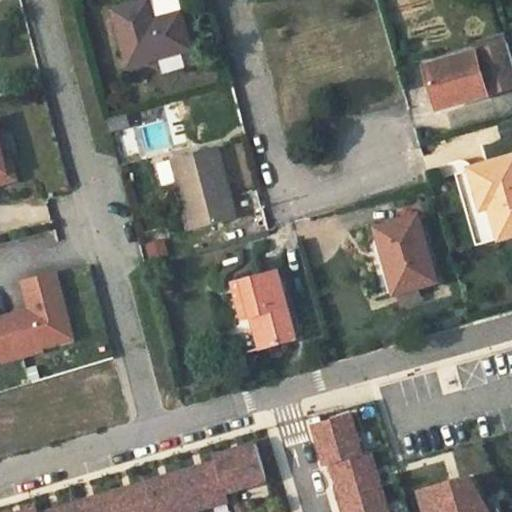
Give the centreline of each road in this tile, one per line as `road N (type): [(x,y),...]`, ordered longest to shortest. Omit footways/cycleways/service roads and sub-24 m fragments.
road 1 (residential): [(42,0),(158,431)]
road 2 (residential): [(233,0),(283,185),(300,196),(354,182),(378,154)]
road 3 (residential): [(284,394),(511,327)]
road 4 (residential): [(0,478),(158,431)]
road 5 (residential): [(158,431),(284,394)]
road 6 (residential): [(318,511),(284,394)]
